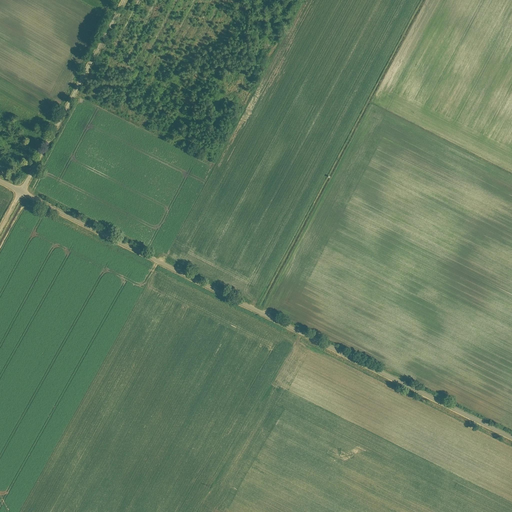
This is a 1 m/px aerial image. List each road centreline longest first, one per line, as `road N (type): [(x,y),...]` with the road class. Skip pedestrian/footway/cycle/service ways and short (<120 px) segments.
road 1 (residential): [(511,435),(19,188)]
road 2 (unclassified): [(126,0),(19,188)]
